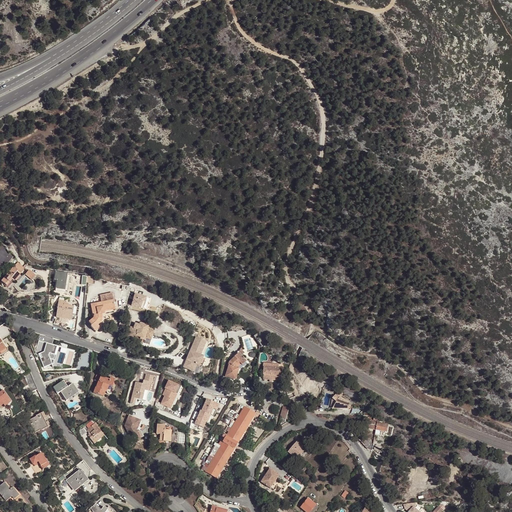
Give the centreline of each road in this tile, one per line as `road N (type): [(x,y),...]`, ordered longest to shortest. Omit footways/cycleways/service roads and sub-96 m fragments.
road 1 (residential): [(145,511),(65,432),(33,371),(20,320)]
road 2 (residential): [(20,320),(202,386)]
road 3 (residential): [(249,502),(203,488),(162,455),(152,470),(191,511)]
road 4 (trunk): [(106,24),(0,90)]
road 5 (residential): [(316,422),(354,444),(391,511)]
